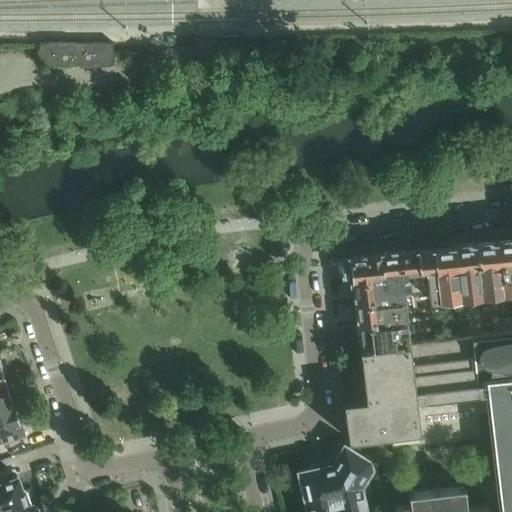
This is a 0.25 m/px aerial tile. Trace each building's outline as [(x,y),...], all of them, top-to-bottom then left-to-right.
[(41,43),(41,64),(113,64),(113,51),(113,43),(41,43)] [(511,238),(496,241),(502,294),(511,292),(511,238)] [(496,241),(476,243),(482,296),(502,294),(496,241)] [(476,243),(455,245),(461,298),(482,296),(476,243)] [(455,245),(434,247),(439,300),(461,298),(455,245)] [(434,247),(392,252),(394,267),(404,266),(405,272),(407,271),(427,270),(427,273),(430,296),(431,301),(439,300),(434,247)] [(392,252),(349,256),(349,258),(342,259),(344,273),(351,272),(352,281),(354,281),(404,276),(404,278),(408,277),(407,271),(405,272),(404,266),(394,267),(392,252)] [(404,276),(354,281),(357,304),(406,299),(404,278),(404,276)] [(406,299),(357,304),(359,326),(408,321),(406,299)] [(408,321),(359,326),(361,337),(359,337),(360,347),(410,343),(408,321)] [(504,322),(492,324),(493,333),(506,331),(504,322)] [(511,511),(511,330),(506,331),(493,333),(410,343),(360,347),(366,398),(344,401),(348,439),(420,431),(420,430),(450,427),(451,439),(480,436),(479,424),(480,423),(479,413),(489,412),(500,511),(488,511),(487,503),(467,506),(464,486),(408,492),(410,502),(395,504),(396,511),(511,511)] [(0,361),(0,382),(10,379),(10,378),(6,365),(2,364),(1,364),(0,361)] [(10,379),(0,382),(0,409),(15,405),(7,382),(8,382),(10,379)] [(15,405),(0,409),(0,438),(5,437),(8,445),(22,440),(20,432),(23,431),(20,419),(21,419),(23,415),(20,407),(16,405),(15,405)] [(363,489),(361,478),(368,477),(372,468),(370,460),(365,457),(366,455),(351,446),(350,447),(344,444),(333,462),(330,460),(328,460),(326,462),(326,464),(315,466),(314,465),(311,464),(309,465),(309,468),(299,470),(306,502),(363,489)] [(0,480),(0,511),(2,511),(31,502),(27,490),(21,487),(17,475),(8,478),(6,472),(0,474),(2,480),(0,480)] [(367,511),(363,489),(306,502),(308,511),(367,511)] [(31,502),(2,511),(39,511),(37,505),(31,502)]
